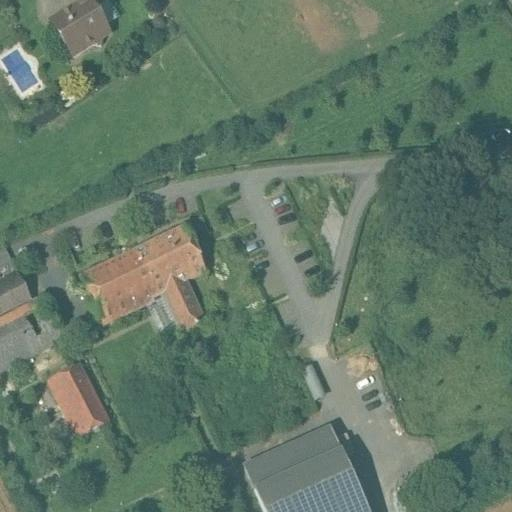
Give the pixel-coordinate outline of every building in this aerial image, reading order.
[(109,0),(73,0),(78,7),(86,2),(92,11),(107,1),(109,0)] [(118,19),(107,1),(92,11),(103,29),(118,19)] [(78,7),(50,24),(72,58),(92,46),(100,48),(102,40),(108,36),(103,29),(92,11),(86,2),(78,7)] [(184,230),(133,254),(154,299),(160,296),(181,286),(205,275),(184,230)] [(81,278),(81,279),(103,327),(151,304),(149,301),(154,299),(133,254),(81,278)] [(17,275),(0,284),(0,373),(65,340),(43,298),(31,304),(18,277),(17,275)] [(205,326),(188,289),(184,291),(181,286),(160,296),(180,338),(205,326)] [(79,367),(47,383),(54,398),(86,382),(79,367)] [(86,382),(54,398),(61,411),(93,395),(86,382)] [(108,424),(93,395),(61,411),(76,440),(108,424)] [(364,511),(329,432),(241,471),(259,511),(364,511)]
